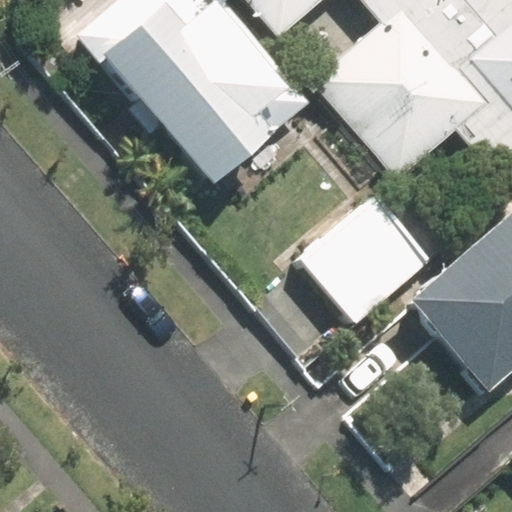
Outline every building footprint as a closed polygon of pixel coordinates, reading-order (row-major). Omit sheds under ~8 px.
[(95,0),(48,41),(179,192),(282,103),(191,0),(120,0),(119,0),(95,0)] [(511,0),(221,0),(257,44),(310,0),(339,0),(360,26),(295,80),(379,182),(439,132),(481,183),(511,157),(511,0)] [(511,189),(511,188),(380,310),(464,400),(511,354),(511,189)] [(355,199),(284,266),(340,326),(411,260),(355,199)] [(511,439),(490,459),(511,483),(511,439)]
